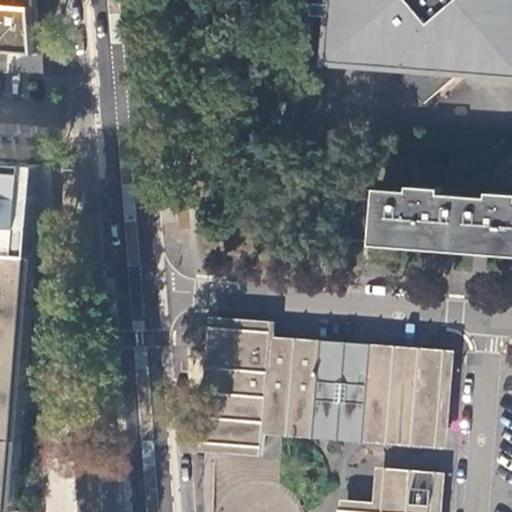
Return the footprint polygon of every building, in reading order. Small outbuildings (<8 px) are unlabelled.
[(15,0),(0,0),(0,45),(51,50),(47,2),(15,0)] [(511,0),(338,0),(340,2),(337,53),(387,59),(424,101),(467,64),(511,66),(511,0)] [(42,166),(0,162),(0,253),(34,257),(42,166)] [(383,188),(382,199),(379,241),(379,242),(511,252),(511,192),(495,191),(495,197),(447,193),(448,187),(415,185),(415,190),(383,188)] [(379,241),(382,199),(351,197),(348,239),(379,241)] [(0,509),(14,511),(34,257),(0,253),(0,509)] [(216,440),(266,445),(268,420),(442,434),(448,359),(273,345),(274,330),(224,326),(216,440)] [(354,511),(435,511),(438,481),(388,477),(384,511),(383,511),(355,510),(354,511)]
